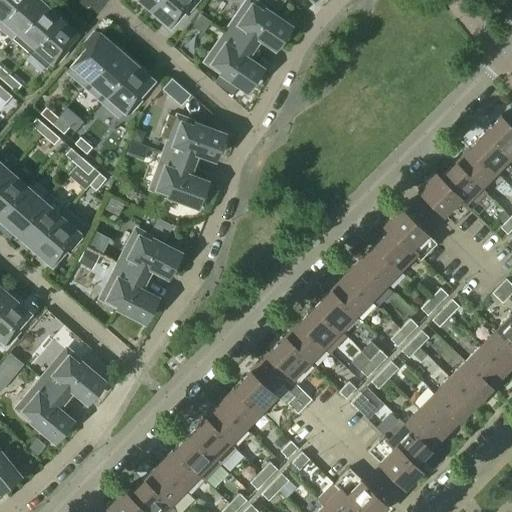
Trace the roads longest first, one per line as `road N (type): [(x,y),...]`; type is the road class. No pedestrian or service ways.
road 1 (residential): [(54,511),(511,44)]
road 2 (residential): [(340,0),(304,39),(250,127),(201,243),(135,366),(74,450),(7,511)]
